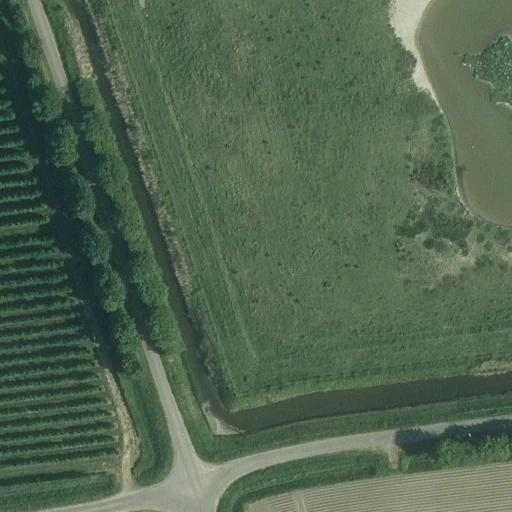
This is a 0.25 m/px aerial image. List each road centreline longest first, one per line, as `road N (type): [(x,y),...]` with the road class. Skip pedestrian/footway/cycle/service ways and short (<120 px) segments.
road 1 (unclassified): [(188,483),(35,0)]
road 2 (unclassified): [(188,483),(327,443),(511,420)]
